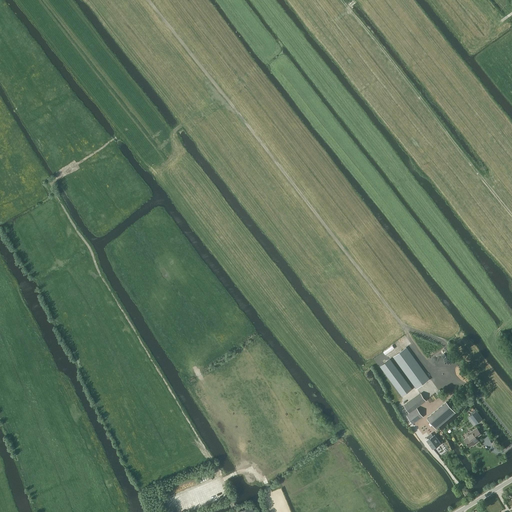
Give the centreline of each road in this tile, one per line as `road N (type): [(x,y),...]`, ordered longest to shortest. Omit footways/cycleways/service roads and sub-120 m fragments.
road 1 (track): [(413,426),(400,405),(437,377),(149,0)]
road 2 (track): [(235,511),(220,473),(56,196)]
road 3 (track): [(511,215),(342,0)]
